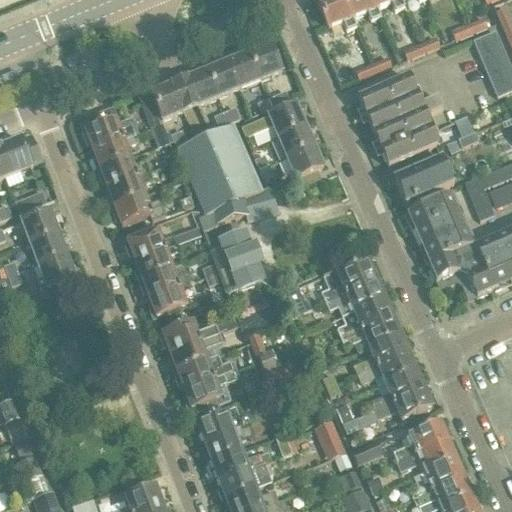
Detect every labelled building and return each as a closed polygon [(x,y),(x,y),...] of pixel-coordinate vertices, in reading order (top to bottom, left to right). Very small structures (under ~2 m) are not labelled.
[(356,31),(353,23),(352,23),(342,0),(335,0),(318,7),(328,33),(343,27),(347,35),(356,31)] [(380,21),(377,13),(376,13),(370,0),(342,0),(352,23),(353,23),(367,17),(371,25),(380,21)] [(399,0),(370,0),(376,13),(377,13),(380,21),(382,26),(397,21),(395,16),(404,12),(401,3),(401,4),(399,0)] [(503,30),(511,27),(505,12),(497,16),(503,30)] [(471,38),(488,31),(484,21),(467,28),(471,38)] [(509,45),(511,43),(511,27),(503,30),(509,45)] [(455,45),(471,38),(467,28),(451,35),(455,45)] [(495,36),(473,46),(477,55),(478,57),(500,47),(500,45),(495,36)] [(423,58),(440,51),(436,41),(419,48),(423,58)] [(500,47),(478,57),(481,65),(483,68),(505,59),(504,55),(500,47)] [(406,65),(423,58),(419,48),(402,55),(406,65)] [(250,57),(262,85),(282,77),(270,49),(250,57)] [(242,93),(262,85),(250,57),(230,65),(242,93)] [(505,59),(483,68),(485,74),(487,80),(510,70),(508,64),(505,59)] [(375,78),(391,71),(387,62),(371,69),(375,78)] [(222,101),(242,93),(230,65),(210,73),(222,101)] [(359,84),(375,78),(371,69),(356,75),(359,84)] [(510,70),(487,80),(489,84),(492,91),(504,86),(509,84),(511,82),(511,74),(510,70)] [(202,109),(222,101),(210,73),(170,89),(176,103),(196,95),(202,109)] [(418,92),(413,95),(408,83),(360,104),(388,171),(437,150),(432,139),(437,137),(430,121),(444,116),(438,103),(425,109),(418,92)] [(506,92),(504,86),(492,91),(495,97),(506,92)] [(162,126),(197,111),(202,109),(196,95),(176,103),(170,89),(150,98),(152,101),(161,126),(162,126)] [(497,102),(508,98),(506,92),(495,97),(497,102)] [(267,103),(272,113),(289,106),(285,95),(267,103)] [(152,101),(140,106),(152,135),(164,131),(162,126),(161,126),(152,101)] [(272,113),(267,103),(257,107),(261,118),(272,113)] [(268,121),(251,129),(256,139),(272,132),(277,143),(305,130),(296,109),(268,121)] [(218,133),(240,124),(235,112),(213,121),(218,133)] [(85,135),(82,137),(87,150),(90,148),(92,155),(134,139),(138,138),(132,122),(118,127),(117,125),(113,113),(87,123),(92,134),(85,136),(85,135)] [(245,144),(255,140),(256,139),(251,128),(240,133),(245,144)] [(262,194),(234,129),(175,155),(202,216),(204,221),(197,224),(201,232),(202,237),(219,231),(218,229),(245,221),(247,228),(279,219),(268,191),(262,194)] [(286,163),(314,151),(305,130),(277,143),(286,163)] [(164,131),(152,135),(154,142),(166,137),(164,131)] [(187,146),(182,134),(170,139),(175,152),(187,146)] [(462,154),(478,146),(474,137),(458,145),(462,154)] [(95,162),(92,163),(97,176),(131,162),(127,152),(137,148),(134,139),(92,155),(95,162)] [(21,143),(0,151),(0,154),(10,180),(5,182),(9,192),(23,186),(19,176),(32,171),(31,169),(41,166),(31,141),(21,145),(21,143)] [(295,184),(323,172),(314,151),(286,163),(295,184)] [(0,184),(10,180),(0,154),(0,184)] [(173,157),(163,161),(167,171),(177,167),(174,157),(173,157)] [(258,175),(269,170),(265,159),(254,164),(258,175)] [(131,162),(97,176),(101,187),(104,186),(107,193),(149,177),(149,176),(145,168),(135,172),(131,162)] [(406,210),(453,189),(441,162),(409,176),(393,183),(406,210)] [(177,167),(167,171),(170,180),(181,176),(177,167)] [(263,186),(274,181),(269,170),(258,175),(263,186)] [(501,187),(510,184),(505,171),(496,175),(501,187)] [(492,190),(501,187),(496,175),(488,178),(492,190)] [(109,199),(106,201),(111,213),(146,200),(142,190),(152,186),(149,177),(107,193),(109,199)] [(484,194),(492,190),(488,178),(479,181),(482,189),(484,194)] [(467,195),(482,189),(479,181),(464,187),(467,195)] [(485,197),(484,194),(482,189),(467,195),(470,203),(485,197)] [(24,216),(25,216),(46,207),(41,196),(20,205),(15,207),(20,218),(24,216)] [(473,211),(488,205),(485,197),(470,203),(473,211)] [(511,230),(475,247),(453,198),(406,219),(436,287),(439,285),(443,293),(459,286),(467,303),(475,300),(477,302),(511,286),(511,230)] [(165,221),(158,205),(149,209),(146,200),(111,213),(115,225),(119,224),(121,231),(150,221),(152,226),(165,221)] [(190,201),(180,205),(183,214),(184,215),(194,211),(190,201)] [(476,218),(491,212),(488,205),(473,211),(476,218)] [(0,225),(0,226),(12,221),(7,209),(0,212),(0,225)] [(479,226),(494,220),(491,212),(476,218),(479,226)] [(58,237),(49,216),(21,227),(29,248),(58,237)] [(202,216),(191,216),(197,232),(197,233),(201,232),(197,224),(204,221),(202,216)] [(127,246),(124,248),(129,260),(132,258),(134,265),(176,250),(201,241),(197,233),(197,232),(174,241),(173,241),(173,240),(162,244),(159,234),(155,236),(153,230),(127,240),(129,245),(127,246)] [(209,257),(212,264),(225,299),(235,295),(236,298),(265,287),(260,272),(264,270),(256,249),(251,250),(246,235),(217,246),(219,252),(209,257)] [(37,270),(66,259),(58,237),(29,248),(37,270)] [(180,259),(177,250),(176,250),(134,265),(137,273),(134,274),(139,286),(173,273),(182,270),(178,260),(180,259)] [(64,285),(74,281),(66,259),(37,270),(42,283),(36,285),(43,303),(49,301),(67,294),(64,285)] [(3,270),(11,292),(22,288),(14,266),(3,270)] [(324,307),(376,284),(368,266),(337,279),(336,276),(323,282),(328,295),(321,298),(321,299),(324,307)] [(205,283),(215,279),(212,269),(201,273),(205,283)] [(191,288),(187,278),(185,279),(182,270),(173,273),(139,286),(143,298),(146,296),(149,304),(191,288)] [(208,291),(219,287),(215,279),(205,283),(208,291)] [(341,322),(384,303),(376,284),(324,307),(328,316),(329,317),(338,313),(341,322)] [(156,323),(188,311),(184,301),(194,296),(191,288),(149,304),(151,311),(149,312),(153,324),(156,323)] [(340,344),(392,321),(384,303),(341,322),(345,331),(337,334),(337,335),(336,336),(340,344)] [(367,354),(400,339),(392,321),(340,344),(344,353),(345,353),(354,350),(358,359),(368,354),(367,354)] [(223,337),(237,332),(234,323),(197,336),(193,326),(162,338),(159,339),(164,351),(166,350),(169,357),(222,336),(223,337)] [(217,360),(214,350),(222,347),(226,345),(223,337),(222,336),(169,357),(172,364),(169,366),(173,377),(217,360)] [(257,359),(265,355),(258,338),(247,342),(254,360),(257,358),(257,359)] [(356,380),(408,357),(400,339),(367,354),(368,354),(372,363),(353,371),(356,380)] [(264,377),(279,371),(271,352),(265,355),(257,359),(256,359),(260,371),(262,370),(264,377)] [(384,390),(416,376),(408,357),(356,380),(361,390),(380,381),(384,390)] [(183,395),(236,375),(233,366),(230,367),(229,366),(221,370),(217,360),(173,377),(178,389),(181,388),(183,395)] [(268,397),(292,386),(284,369),(279,371),(264,377),(261,378),(268,397)] [(186,402),(183,403),(188,415),(191,414),(194,413),(196,418),(196,419),(230,406),(229,405),(223,389),(226,388),(239,383),(236,375),(183,395),(186,402)] [(373,417),(424,394),(416,376),(384,390),(387,399),(368,407),(373,417)] [(326,394),(337,389),(333,379),(322,384),(326,394)] [(330,403),(341,398),(337,389),(326,394),(330,403)] [(376,426),(395,417),(400,427),(432,412),(424,394),(373,417),(376,426)] [(280,415),(289,411),(285,400),(276,403),(280,415)] [(9,428),(19,424),(12,406),(0,410),(0,414),(6,429),(9,428)] [(225,418),(195,430),(201,444),(202,444),(204,448),(249,431),(246,421),(242,422),(237,408),(224,413),(225,418)] [(343,430),(353,425),(346,409),(335,414),(343,430)] [(274,410),(258,416),(262,427),(278,421),(274,410)] [(6,429),(3,431),(10,448),(14,447),(17,446),(26,442),(19,424),(9,428),(6,429)] [(343,430),(347,439),(361,433),(357,424),(353,425),(343,430)] [(313,434),(327,466),(345,458),(331,426),(313,434)] [(396,468),(447,445),(439,427),(406,441),(410,451),(392,459),(396,468)] [(249,431),(204,448),(205,453),(204,453),(207,467),(208,468),(241,455),(238,448),(253,442),(249,431)] [(20,466),(34,461),(26,442),(17,446),(14,447),(20,466)] [(422,478),(455,464),(447,445),(396,468),(399,477),(419,469),(422,478)] [(360,470),(383,460),(377,447),(354,457),(360,470)] [(255,460),(244,464),(241,455),(208,468),(208,469),(215,482),(216,481),(218,485),(263,468),(260,459),(259,459),(255,460)] [(268,456),(260,459),(263,468),(264,469),(272,466),(268,456)] [(42,479),(37,467),(34,461),(20,466),(14,469),(22,488),(42,479)] [(417,492),(409,495),(413,504),(463,482),(455,464),(422,478),(413,482),(417,492)] [(263,468),(218,485),(220,490),(219,490),(219,492),(218,495),(222,505),(255,493),(271,487),(264,469),(263,468)] [(348,496),(359,491),(353,477),(342,481),(348,496)] [(366,486),(372,499),(384,494),(383,493),(378,481),(366,486)] [(463,482),(413,504),(416,511),(417,511),(418,511),(445,511),(471,501),(463,482)] [(126,511),(159,511),(162,511),(160,504),(163,503),(158,490),(123,503),(127,511),(126,511)] [(255,493),(222,505),(224,511),(261,511),(278,506),(274,496),(259,501),(255,493)] [(353,499),(342,503),(345,511),(367,511),(365,506),(361,495),(353,499)] [(56,511),(57,511),(52,497),(39,502),(42,511),(56,511)] [(475,511),(471,501),(445,511),(475,511)] [(389,511),(385,502),(375,507),(377,511),(389,511)]
